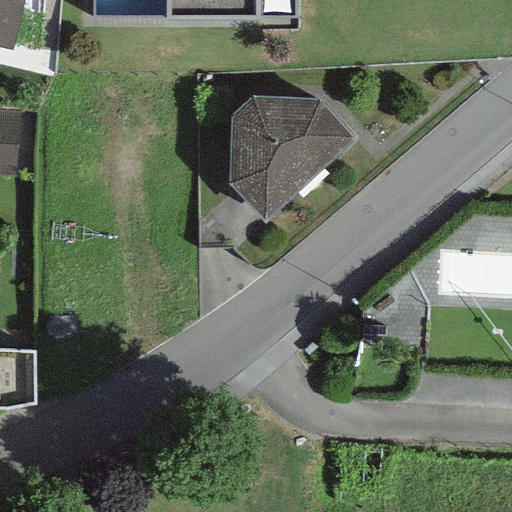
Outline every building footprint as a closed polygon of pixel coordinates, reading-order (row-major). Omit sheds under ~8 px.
[(20,0),(0,0),(0,33),(12,36),(20,0)] [(92,0),(93,11),(295,12),(295,0),(92,0)] [(321,89),(251,87),(231,104),(228,179),(264,213),(354,128),(321,89)] [(20,111),(0,109),(0,172),(16,174),(20,111)] [(0,401),(8,402),(33,402),(35,344),(0,343),(0,401)]
